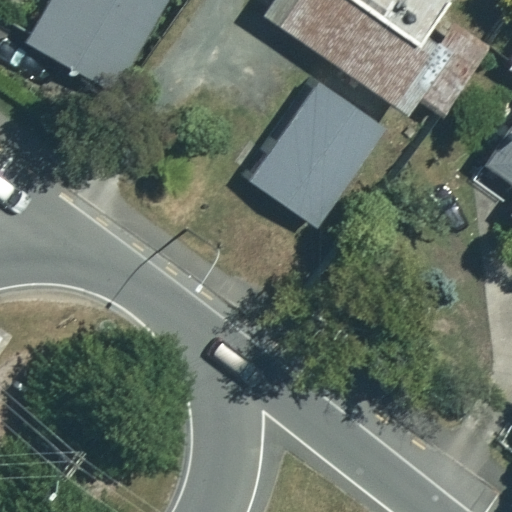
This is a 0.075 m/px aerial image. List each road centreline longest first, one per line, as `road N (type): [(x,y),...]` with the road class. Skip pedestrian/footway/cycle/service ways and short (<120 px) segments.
road 1 (secondary): [(218,344),(428,511)]
road 2 (secondary): [(65,235),(155,271),(191,303),(218,344)]
road 3 (secondary): [(218,344),(237,399),(239,458),(225,511)]
